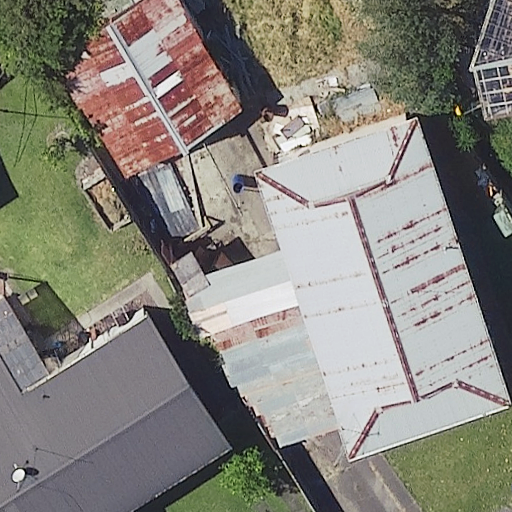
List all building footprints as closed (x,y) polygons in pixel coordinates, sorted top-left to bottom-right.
[(11,0),(105,152),(282,51),(255,0),(11,0)] [(505,84),(511,113),(511,0),(455,0),(443,27),(450,89),(505,84)] [(483,371),(386,77),(230,128),(281,284),(204,309),(240,419),(314,395),(324,424),(483,371)] [(226,191),(190,125),(108,169),(144,235),(226,191)] [(103,266),(67,196),(0,230),(0,255),(26,305),(103,266)] [(20,344),(0,311),(0,511),(95,511),(83,490),(204,417),(123,282),(20,344)]
